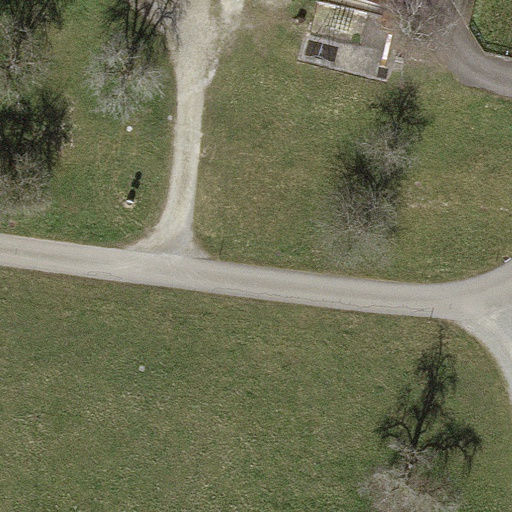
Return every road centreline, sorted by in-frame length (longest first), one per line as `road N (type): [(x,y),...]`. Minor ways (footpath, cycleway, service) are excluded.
road 1 (unclassified): [(511,311),(0,250)]
road 2 (track): [(187,270),(213,19)]
